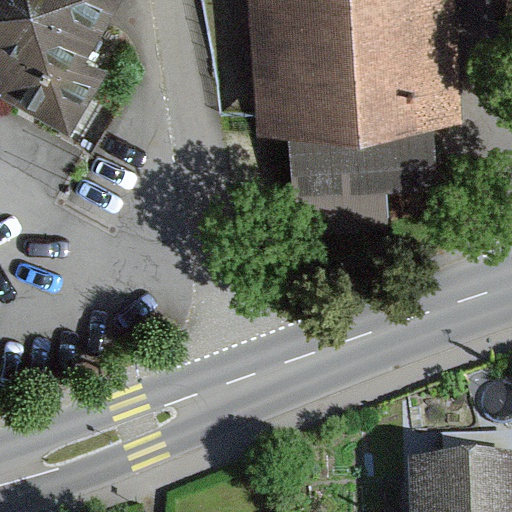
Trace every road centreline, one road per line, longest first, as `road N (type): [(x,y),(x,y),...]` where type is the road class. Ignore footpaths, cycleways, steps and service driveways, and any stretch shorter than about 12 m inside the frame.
road 1 (residential): [(260,377),(193,127),(176,0)]
road 2 (primary): [(260,377),(0,475)]
road 3 (primary): [(511,286),(260,377)]
